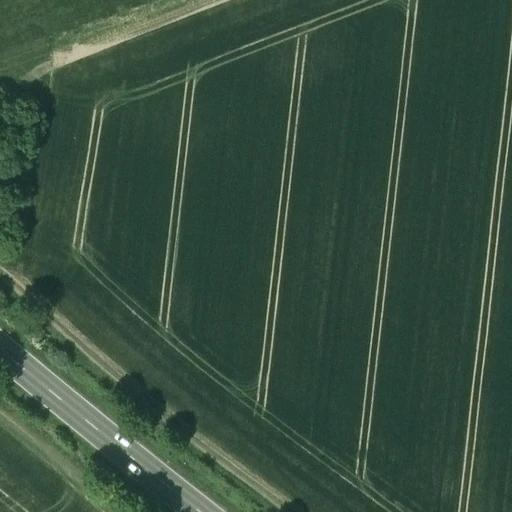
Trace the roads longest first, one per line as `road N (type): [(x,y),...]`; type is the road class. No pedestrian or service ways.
road 1 (track): [(285,511),(193,446),(0,270)]
road 2 (primary): [(200,511),(0,345)]
road 3 (track): [(134,511),(0,400)]
